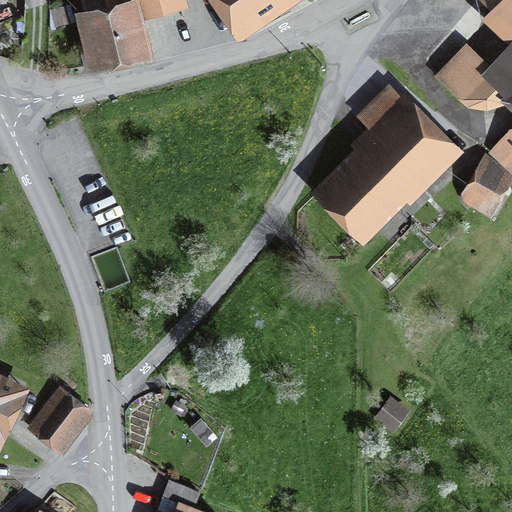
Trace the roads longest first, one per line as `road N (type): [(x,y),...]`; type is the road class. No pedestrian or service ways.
road 1 (unclassified): [(106,409),(243,259),(289,187),(338,65),(326,13)]
road 2 (residential): [(326,13),(237,49),(1,111)]
road 3 (unclassified): [(1,111),(85,291),(106,409)]
